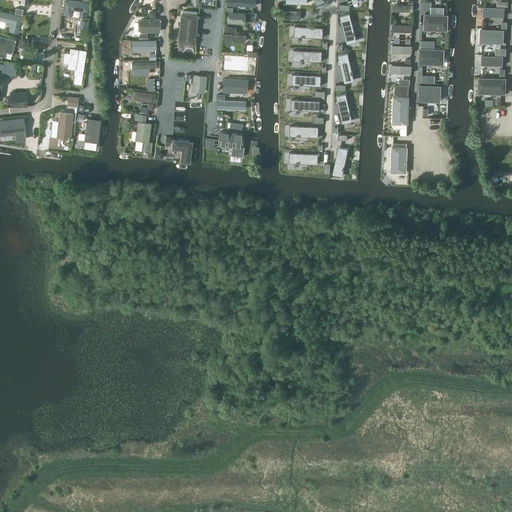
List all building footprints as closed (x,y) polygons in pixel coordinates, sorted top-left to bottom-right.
[(74,0),(64,0),(63,14),(72,15),(73,9),(89,11),(90,2),(74,0)] [(483,7),(483,16),(505,17),(505,13),(505,7),(490,7),(483,7)] [(196,14),(196,11),(181,9),(181,12),(180,12),(177,43),(194,45),(197,14),(196,14)] [(17,32),(21,16),(0,10),(0,11),(0,18),(12,22),(10,30),(17,32)] [(244,23),(244,12),(226,11),(225,22),(244,23)] [(342,15),(348,42),(357,40),(351,13),(342,15)] [(448,30),(449,14),(425,13),(425,30),(448,30)] [(138,32),(158,31),(157,18),(138,18),(135,21),(136,29),(138,32)] [(412,24),(412,19),(408,19),(408,24),(393,23),(393,31),(413,31),(413,24),(412,24)] [(86,29),(87,21),(80,20),(79,28),(86,29)] [(296,26),(296,35),(323,36),(324,27),(296,26)] [(485,29),(484,43),(493,43),(504,43),(504,29),(485,29)] [(8,38),(10,32),(3,31),(1,36),(0,35),(0,55),(5,57),(6,52),(12,53),(16,40),(8,38)] [(26,49),(27,42),(19,40),(18,47),(26,49)] [(131,50),(154,49),(154,40),(131,40),(131,50)] [(412,53),(413,45),(393,44),(392,52),(412,53)] [(64,52),(63,62),(68,63),(67,68),(74,69),(74,74),(73,83),(81,84),(86,50),(70,48),(69,53),(64,52)] [(444,64),(445,49),(420,48),(419,64),(444,64)] [(294,50),(294,59),(321,61),(322,51),(294,50)] [(339,55),(345,82),(354,80),(348,54),(339,55)] [(482,56),(482,65),(503,65),(504,56),(482,56)] [(412,73),(412,65),(391,65),(391,72),(399,73),(399,74),(402,74),(402,73),(412,73)] [(204,92),(206,75),(193,73),(191,90),(204,92)] [(294,74),(294,83),(321,84),(321,75),(294,74)] [(240,78),(223,77),(223,91),(239,91),(240,78)] [(507,94),(507,78),(479,77),(479,93),(492,94),(493,95),(497,95),(498,94),(507,94)] [(409,96),(409,85),(395,85),(395,95),(394,95),(393,124),(409,124),(410,96),(409,96)] [(419,98),(419,101),(441,102),(441,85),(419,85),(419,94),(419,98)] [(152,102),(153,93),(131,90),(130,99),(152,102)] [(11,106),(27,105),(26,92),(11,93),(11,106)] [(337,96),(342,123),(351,121),(346,95),(337,96)] [(78,107),(79,97),(68,96),(67,105),(78,107)] [(486,105),(494,105),(494,97),(486,97),(486,105)] [(292,99),(292,108),(319,109),(320,100),(292,99)] [(239,109),(239,100),(217,100),(217,108),(239,109)] [(73,122),(74,113),(60,112),(59,121),(52,120),(50,136),(57,137),(57,138),(71,140),(71,137),(73,137),(75,122),(73,122)] [(23,118),(0,120),(0,131),(0,134),(16,132),(17,140),(25,139),(24,131),(25,131),(23,118)] [(100,119),(87,118),(84,141),(97,142),(100,119)] [(149,151),(150,142),(146,141),(149,123),(135,121),(132,140),(140,141),(139,150),(149,151)] [(291,126),(291,135),(318,136),(319,127),(291,126)] [(241,157),(242,147),(241,146),(242,134),(220,131),(218,144),(231,145),(230,156),(241,157)] [(213,148),(214,138),(206,137),(205,147),(213,148)] [(189,164),(192,142),(172,139),(170,149),(181,150),(179,163),(189,164)] [(407,147),(407,143),(393,143),(393,146),(392,146),(391,173),(407,173),(408,147),(407,147)] [(339,147),(334,173),(343,175),(348,148),(339,147)] [(292,152),(291,162),(318,163),(319,154),(292,152)]
